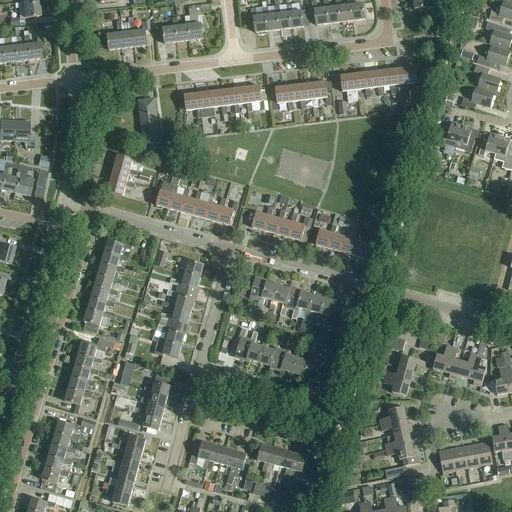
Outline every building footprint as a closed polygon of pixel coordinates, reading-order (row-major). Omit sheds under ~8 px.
[(350,6),(348,7),(341,8),(340,0),(337,0),(335,0),(336,8),(338,8),(340,24),(352,22),(350,6)] [(352,22),(365,21),(363,5),(353,6),(352,0),(347,0),(348,7),(350,6),(352,22)] [(412,0),(414,11),(430,9),(429,0),(412,0)] [(338,8),(336,8),(329,9),(328,1),(323,2),(324,10),(327,9),(329,25),(340,24),(338,8)] [(327,9),(324,10),(317,11),(316,2),(311,3),(313,12),(314,11),(316,24),(316,25),(316,27),(329,25),(327,9)] [(267,8),(267,9),(266,3),(261,4),(263,17),(266,17),(268,33),(279,31),(278,15),(275,16),(268,17),(267,8)] [(314,11),(313,12),(311,3),(306,4),(309,26),(316,25),(316,24),(314,11)] [(511,4),(505,3),(505,4),(503,4),(499,16),(491,14),(489,20),(503,24),(504,19),(511,21),(511,4)] [(16,10),(18,9),(19,20),(25,19),(25,20),(40,18),(39,5),(24,7),(24,4),(16,5),(16,10)] [(203,26),(202,16),(202,13),(212,12),(211,5),(188,7),(189,18),(190,27),(188,27),(190,42),(203,41),(201,26),(203,26)] [(304,28),(303,24),(301,12),(292,14),(291,6),(286,6),(287,14),(289,14),(291,30),(304,28)] [(289,14),(287,14),(280,15),(279,7),(275,8),(274,8),(275,16),(278,15),(279,31),(291,30),(289,14)] [(266,17),(263,17),(256,18),(255,10),(250,11),(251,19),(253,19),(254,24),(254,27),(255,34),(268,33),(266,17)] [(186,27),(178,28),(176,28),(178,44),(190,42),(188,27),(190,27),(189,18),(185,18),(186,27)] [(466,28),(475,30),(478,21),(469,18),(466,28)] [(178,28),(178,24),(177,19),(172,20),(173,29),(163,30),(165,45),(178,44),(176,28),(178,28)] [(108,47),(109,52),(122,50),(120,35),(123,35),(121,23),(116,23),(118,35),(108,36),(107,33),(98,34),(100,48),(108,47)] [(133,33),(135,49),(147,47),(145,32),(148,32),(146,23),(142,23),(142,27),(134,28),(135,33),(133,33)] [(130,34),(123,35),(120,35),(122,50),(135,49),(133,33),(135,33),(134,28),(134,24),(129,25),(130,34)] [(508,52),(511,39),(511,37),(500,34),(501,28),(488,24),(486,31),(494,34),(490,46),(492,47),(508,52)] [(29,62),(41,60),(40,45),(42,45),(41,35),(36,36),(37,45),(29,46),(27,46),(29,62)] [(24,47),(17,48),(14,48),(16,63),(29,62),(27,46),(29,46),(28,37),(23,38),(24,47)] [(3,40),(4,49),(2,49),(4,65),(16,63),(14,48),(17,48),(17,45),(16,39),(3,40)] [(508,52),(492,47),(487,60),(479,57),(476,65),(490,69),(492,63),(505,68),(510,54),(508,53),(508,52)] [(461,58),(470,61),(472,55),(463,52),(461,58)] [(496,95),(501,81),(488,76),(489,71),(476,66),(473,74),(483,77),(479,89),(494,94),(496,95)] [(418,84),(416,69),(403,70),(405,86),(408,86),(415,85),(417,94),(422,93),(420,83),(418,84)] [(405,86),(403,70),(390,72),(392,87),(395,87),(403,86),(405,103),(410,103),(409,95),(408,86),(405,86)] [(392,87),(390,72),(378,73),(380,89),(383,89),(390,88),(391,97),(396,96),(395,87),(392,87)] [(380,89),(378,73),(365,75),(367,90),(370,90),(378,89),(379,98),(380,106),(385,105),(384,98),(383,89),(380,89)] [(367,90),(365,75),(353,76),(355,92),(357,92),(365,91),(366,100),(371,99),(370,90),(367,90)] [(355,92),(353,76),(340,78),(342,93),(346,93),(348,104),(358,103),(357,101),(358,101),(357,92),(355,92)] [(326,84),(313,85),(315,101),(317,100),(325,99),(326,108),(331,108),(330,98),(328,99),(326,84)] [(313,85),(301,87),(303,102),(305,102),(312,101),(314,110),(318,109),(317,100),(315,101),(313,85)] [(303,102),(301,87),(289,88),(290,104),(292,103),(300,102),(301,111),(306,111),(305,102),(303,102)] [(260,88),(247,89),(249,105),(251,104),(259,103),(260,112),(265,112),(264,102),(262,103),(260,88)] [(289,88),(275,90),(277,105),(288,104),(289,113),(294,112),(292,103),(290,104),(289,88)] [(247,89),(235,91),(237,106),(239,106),(246,105),(247,114),(248,114),(249,120),(252,120),(251,113),(252,113),(251,104),(249,105),(247,89)] [(494,94),(479,89),(478,90),(476,90),(472,102),(464,99),(462,106),(475,110),(477,105),(490,109),(494,96),(494,95),(494,94)] [(237,106),(235,91),(222,92),(224,108),(226,107),(234,106),(235,115),(239,115),(240,115),(239,106),(237,106)] [(224,108),(222,92),(210,94),(212,109),(214,109),(221,108),(223,117),(227,116),(226,107),(224,108)] [(212,109),(210,94),(197,95),(199,111),(201,110),(202,118),(210,117),(210,118),(215,118),(214,109),(212,109)] [(199,111),(197,95),(184,97),(186,112),(197,111),(198,120),(202,119),(202,118),(201,110),(199,111)] [(453,107),(455,101),(447,98),(445,105),(453,107)] [(138,103),(144,150),(160,148),(155,101),(148,101),(148,99),(144,100),(144,102),(138,103)] [(347,115),(345,103),(338,104),(339,116),(347,115)] [(0,126),(0,149),(2,149),(4,142),(14,143),(15,123),(0,122),(0,126)] [(15,123),(14,143),(24,143),(25,151),(35,151),(35,137),(29,137),(30,123),(15,123)] [(455,149),(461,127),(452,125),(449,135),(443,134),(441,143),(440,147),(446,148),(446,146),(455,149)] [(461,127),(455,149),(465,152),(465,153),(471,154),(474,142),(469,141),(472,130),(461,127)] [(438,133),(435,141),(441,143),(443,134),(438,133)] [(500,138),(490,135),(487,146),(481,144),(478,157),(483,159),(485,153),(495,155),(500,138)] [(500,138),(495,155),(493,161),(503,164),(502,170),(511,173),(511,170),(511,148),(509,148),(511,141),(500,138)] [(427,164),(435,167),(439,153),(430,150),(427,164)] [(132,160),(117,156),(114,169),(129,173),(130,170),(132,163),(140,165),(142,161),(133,158),(132,160)] [(40,157),(38,167),(47,170),(50,159),(40,157)] [(454,171),(456,165),(451,164),(446,182),(448,183),(451,171),(454,171)] [(18,179),(14,195),(29,198),(33,182),(33,180),(26,178),(28,169),(18,167),(17,173),(16,178),(18,179)] [(471,168),(468,176),(467,179),(477,182),(480,171),(471,168)] [(129,173),(114,169),(111,181),(126,185),(127,183),(129,175),(137,177),(138,173),(130,170),(129,173)] [(3,171),(2,176),(4,176),(1,192),(14,195),(18,179),(16,178),(7,177),(8,172),(3,171)] [(39,171),(35,188),(42,189),(44,179),(47,179),(48,173),(39,171)] [(183,171),(181,177),(188,179),(190,172),(183,171)] [(141,174),(139,180),(149,183),(151,177),(141,174)] [(163,183),(156,207),(169,211),(173,196),(175,196),(181,176),(174,174),(171,185),(163,183)] [(126,185),(111,181),(107,194),(123,198),(125,187),(134,190),(135,185),(127,183),(126,185)] [(183,198),(175,196),(173,196),(169,211),(181,214),(185,199),(187,200),(190,191),(185,190),(183,198)] [(235,198),(243,200),(245,192),(237,190),(235,198)] [(195,202),(187,200),(185,199),(181,214),(193,217),(198,202),(200,203),(202,194),(197,193),(195,202)] [(198,202),(193,217),(205,221),(209,206),(211,206),(214,197),(209,196),(207,205),(200,203),(198,202)] [(265,204),(272,207),(275,199),(267,197),(265,204)] [(209,206),(205,221),(218,224),(222,209),(224,210),(226,201),(221,199),(219,208),(211,206),(209,206)] [(231,212),(224,210),(222,209),(218,224),(230,227),(234,213),(236,213),(238,204),(233,203),(231,212)] [(269,218),(271,218),(273,210),(269,208),(266,217),(256,214),(252,229),(265,233),(269,218)] [(301,214),(311,217),(312,211),(302,208),(301,214)] [(269,218),(265,233),(277,236),(281,221),(283,222),(285,213),(281,212),(278,220),(271,218),(269,218)] [(290,224),(283,222),(281,221),(277,236),(289,239),(293,224),(295,225),(297,216),(292,215),(290,224)] [(329,250),(333,235),(335,236),(340,217),(335,216),(332,226),(330,235),(320,232),(316,247),(329,250)] [(318,222),(329,225),(330,218),(320,216),(318,222)] [(342,238),(335,236),(333,235),(329,250),(341,254),(345,239),(347,239),(352,220),(340,217),(338,227),(344,229),(342,238)] [(302,227),(295,225),(293,224),(289,239),(301,243),(305,228),(307,229),(310,220),(305,218),(302,227)] [(345,239),(341,254),(353,257),(357,242),(359,243),(361,234),(357,233),(354,241),(347,239),(345,239)] [(357,242),(353,257),(365,260),(367,251),(369,245),(371,246),(371,245),(377,247),(379,239),(373,237),(369,236),(366,245),(359,243),(357,242)] [(108,242),(104,254),(120,258),(121,256),(123,250),(131,252),(132,247),(124,245),(123,246),(108,242)] [(0,262),(10,266),(15,249),(0,245),(0,262)] [(369,251),(366,261),(372,262),(375,253),(369,251)] [(156,267),(163,269),(167,254),(160,252),(156,267)] [(120,258),(104,254),(101,265),(117,270),(118,268),(120,261),(127,263),(129,259),(121,256),(120,258)] [(201,278),(204,266),(188,262),(185,271),(177,269),(176,274),(184,276),(185,274),(201,278)] [(101,265),(98,277),(114,281),(114,279),(116,273),(124,275),(125,270),(118,268),(117,270),(101,265)] [(185,274),(184,276),(182,283),(171,280),(170,285),(178,287),(181,288),(181,286),(199,290),(198,290),(201,278),(185,274)] [(111,291),(113,284),(127,288),(128,283),(114,279),(114,281),(98,277),(94,288),(110,293),(111,291)] [(263,299),(267,284),(262,283),(263,281),(256,279),(254,283),(255,283),(250,300),(259,302),(257,310),(262,312),(265,300),(263,299)] [(278,287),(267,284),(263,299),(265,300),(271,302),(269,310),(274,311),(276,303),(274,303),(278,287)] [(181,288),(178,287),(176,294),(168,291),(166,296),(177,299),(178,297),(194,302),(195,297),(197,298),(199,290),(181,286),(181,288)] [(289,290),(278,287),(274,303),(276,303),(283,305),(280,317),(285,318),(287,310),(288,307),(286,306),(291,288),(290,288),(289,290)] [(110,293),(94,288),(91,300),(107,305),(107,302),(109,296),(117,298),(119,293),(111,291),(110,293)] [(298,290),(291,288),(286,306),(288,307),(287,310),(294,312),(292,320),(296,321),(299,310),(297,309),(302,294),(297,292),(298,290)] [(313,297),(302,294),(297,309),(299,310),(306,312),(304,320),(309,321),(311,313),(309,312),(313,297)] [(175,306),(168,304),(162,302),(161,307),(174,311),(175,309),(191,313),(194,302),(178,297),(177,299),(175,306)] [(325,300),(313,297),(309,312),(311,313),(318,315),(315,323),(320,325),(323,316),(320,316),(325,300)] [(91,300),(87,311),(103,316),(104,314),(106,307),(114,309),(115,305),(107,302),(107,305),(91,300)] [(336,303),(325,300),(320,316),(323,316),(329,318),(327,327),(335,329),(337,320),(332,318),(336,303)] [(175,309),(174,311),(172,317),(161,315),(160,319),(168,322),(171,322),(172,320),(190,325),(188,324),(191,313),(175,309)] [(103,316),(87,311),(84,323),(86,324),(83,332),(97,336),(99,328),(108,330),(112,316),(104,314),(103,316)] [(171,322),(168,322),(166,328),(158,326),(157,331),(168,334),(169,332),(185,336),(186,332),(188,333),(190,325),(172,320),(171,322)] [(240,342),(235,359),(247,362),(252,345),(250,344),(251,341),(244,339),(246,331),(242,330),(238,341),(240,342)] [(464,349),(468,332),(459,330),(455,346),(464,349)] [(318,338),(330,342),(332,334),(320,331),(318,338)] [(169,332),(168,334),(166,341),(158,339),(157,343),(165,346),(166,343),(182,348),(185,336),(169,332)] [(253,333),(251,341),(250,344),(252,345),(247,362),(248,361),(258,364),(263,349),(261,348),(254,346),(258,335),(253,333)] [(263,349),(258,364),(270,368),(275,352),(273,351),(266,349),(268,341),(264,340),(261,348),(263,349)] [(275,352),(270,368),(270,370),(281,373),(286,356),(284,355),(285,352),(278,350),(281,342),(276,340),(273,351),(275,352)] [(105,349),(120,353),(122,347),(107,342),(105,349)] [(477,355),(476,356),(482,358),(482,357),(484,349),(485,346),(480,342),(479,347),(477,355)] [(155,350),(154,355),(149,353),(146,361),(160,365),(163,355),(178,360),(182,348),(166,343),(165,346),(163,352),(155,350)] [(102,361),(106,349),(98,347),(97,349),(82,344),(78,356),(94,361),(95,359),(102,361)] [(286,356),(281,373),(282,371),(293,375),(298,359),(296,359),(289,356),(292,345),(288,344),(285,352),(284,355),(286,356)] [(309,363),(304,378),(316,382),(321,366),(312,364),(314,355),(315,356),(318,346),(313,344),(310,354),(309,354),(307,362),(309,363)] [(430,347),(420,344),(419,349),(429,352),(430,347)] [(132,356),(135,347),(129,345),(126,354),(132,356)] [(437,357),(433,371),(445,374),(452,349),(446,348),(443,359),(437,357)] [(452,349),(445,374),(450,375),(448,379),(457,382),(458,378),(457,378),(461,364),(455,362),(458,351),(452,349)] [(298,359),(293,375),(304,378),(309,363),(307,362),(300,360),(303,352),(298,351),(296,359),(298,359)] [(387,364),(389,356),(381,355),(379,362),(387,364)] [(468,365),(461,364),(457,378),(458,378),(470,381),(476,356),(471,355),(468,365)] [(94,361),(78,356),(75,368),(91,372),(91,370),(93,363),(101,366),(102,361),(95,359),(94,361)] [(424,369),(426,364),(398,356),(397,362),(401,363),(399,370),(413,374),(415,366),(424,369)] [(476,356),(470,381),(474,382),(473,386),(481,388),(486,370),(479,368),(482,358),(476,356)] [(495,360),(497,370),(504,368),(503,358),(495,360)] [(91,372),(75,368),(72,379),(87,384),(88,381),(90,375),(98,377),(99,372),(91,370),(91,372)] [(143,380),(145,371),(132,368),(129,376),(143,380)] [(510,395),(505,369),(499,370),(501,381),(494,382),(497,397),(510,395)] [(386,373),(384,379),(410,386),(413,374),(399,370),(397,376),(386,373)] [(72,379),(68,391),(84,395),(84,393),(87,386),(94,388),(96,384),(88,381),(87,384),(72,379)] [(410,386),(384,379),(383,384),(394,388),(392,394),(406,398),(410,386)] [(168,399),(171,388),(154,383),(152,390),(145,388),(143,393),(168,399)] [(112,391),(125,395),(127,389),(113,385),(112,391)] [(68,391),(65,402),(80,407),(83,397),(91,400),(92,395),(84,393),(84,395),(68,391)] [(168,399),(143,393),(142,397),(150,399),(148,406),(165,410),(168,399)] [(165,410),(148,406),(146,412),(139,410),(138,414),(162,421),(165,410)] [(406,421),(403,409),(384,413),(386,419),(379,421),(380,427),(406,421)] [(162,421),(138,414),(136,419),(144,421),(142,428),(159,432),(162,421)] [(120,425),(139,429),(140,423),(121,418),(120,425)] [(74,427),(59,423),(55,435),(71,439),(71,437),(74,430),(81,433),(83,428),(93,431),(96,424),(83,420),(81,427),(74,426),(74,427)] [(407,426),(406,421),(380,427),(382,433),(392,430),(394,437),(409,433),(409,434),(413,433),(411,425),(407,426)] [(511,435),(509,436),(508,427),(502,428),(509,462),(510,469),(511,468),(511,435)] [(499,438),(492,439),(495,454),(501,453),(503,463),(509,462),(502,428),(498,429),(499,438)] [(363,431),(364,438),(372,437),(371,429),(363,431)] [(412,446),(409,434),(409,433),(394,437),(388,438),(389,444),(384,445),(386,451),(412,446)] [(55,435),(52,446),(67,451),(68,449),(70,442),(78,444),(79,439),(71,437),(71,439),(55,435)] [(143,453),(146,441),(130,437),(128,444),(120,442),(119,446),(143,453)] [(202,443),(201,447),(195,445),(190,464),(196,466),(203,470),(207,471),(214,447),(202,443)] [(489,444),(476,446),(480,468),(493,465),(489,444)] [(52,446),(48,457),(64,462),(65,460),(67,453),(75,456),(76,451),(68,449),(67,451),(52,446)] [(143,453),(119,446),(118,451),(125,453),(124,459),(140,464),(143,453)] [(273,449),(262,446),(257,462),(264,464),(262,472),(267,473),(273,449)] [(402,461),(403,468),(385,472),(387,480),(408,476),(406,467),(417,465),(416,458),(418,458),(417,450),(413,451),(412,446),(386,451),(387,457),(398,455),(400,462),(402,461)] [(476,446),(464,449),(468,470),(480,468),(476,446)] [(225,450),(214,447),(207,471),(211,472),(213,464),(220,466),(225,450)] [(284,452),(273,449),(267,473),(271,474),(273,467),(280,468),(284,452)] [(464,449),(451,451),(455,472),(468,470),(464,449)] [(225,450),(220,466),(227,468),(225,476),(229,477),(235,453),(225,450)] [(455,472),(451,451),(439,453),(443,475),(455,472)] [(284,452),(280,468),(286,470),(284,478),(288,479),(295,455),(284,452)] [(247,456),(235,453),(229,477),(227,485),(232,486),(234,478),(240,480),(247,456)] [(306,458),(295,455),(288,479),(293,480),(295,472),(303,475),(301,480),(310,483),(315,467),(306,464),(305,467),(304,467),(306,458)] [(64,462),(48,457),(45,469),(61,474),(61,471),(63,464),(71,467),(73,462),(65,460),(64,462)] [(140,464),(124,459),(122,466),(114,464),(113,468),(137,475),(140,464)] [(137,475),(113,468),(112,472),(119,475),(118,481),(134,486),(137,475)] [(45,469),(42,481),(57,485),(60,476),(68,478),(69,474),(61,471),(61,474),(45,469)] [(245,486),(251,488),(253,480),(247,479),(245,486)] [(108,486),(107,490),(131,497),(134,486),(118,481),(116,488),(108,486)] [(213,493),(215,486),(205,483),(204,490),(213,493)] [(131,497),(107,490),(106,494),(114,496),(112,503),(128,508),(131,497)] [(360,495),(359,491),(338,495),(340,507),(355,504),(354,496),(360,495)] [(47,504),(32,500),(28,511),(29,511),(45,511),(47,507),(55,509),(56,505),(61,506),(63,499),(50,495),(47,504)] [(212,505),(220,507),(221,501),(214,499),(212,505)] [(405,511),(404,508),(397,509),(395,499),(389,500),(391,511),(405,511)] [(391,511),(389,500),(383,501),(386,511),(382,511),(391,511)] [(427,511),(449,511),(449,508),(456,507),(455,501),(443,503),(444,509),(428,511),(427,511)]
